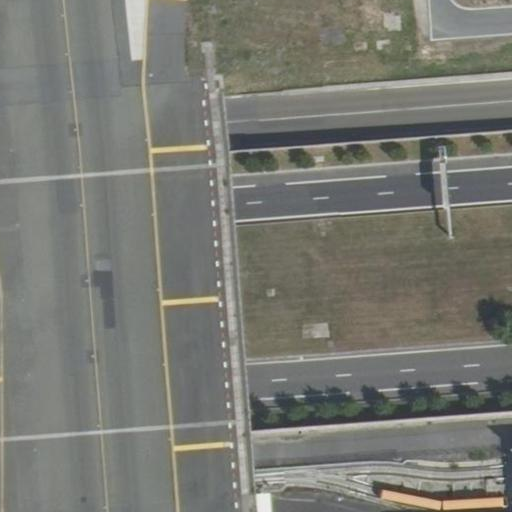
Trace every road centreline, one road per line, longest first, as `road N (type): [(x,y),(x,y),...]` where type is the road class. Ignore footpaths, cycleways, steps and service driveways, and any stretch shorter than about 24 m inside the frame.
road 1 (secondary): [(0,402),(511,362)]
road 2 (secondary): [(511,186),(0,225)]
